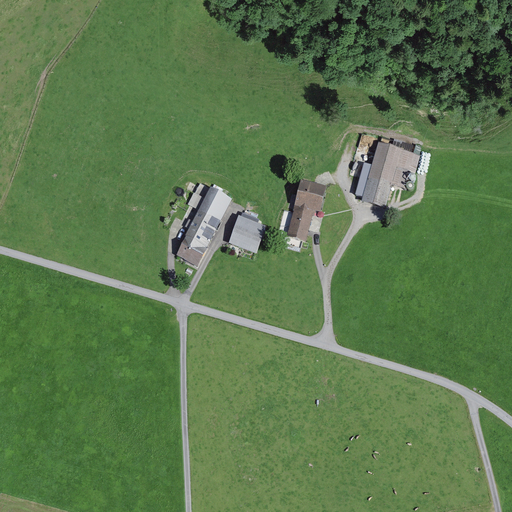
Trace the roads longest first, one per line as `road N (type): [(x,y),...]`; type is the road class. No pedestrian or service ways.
road 1 (unclassified): [(0,251),(442,381),(511,422)]
road 2 (track): [(184,305),(190,511)]
road 3 (track): [(326,347),(328,285),(361,218)]
